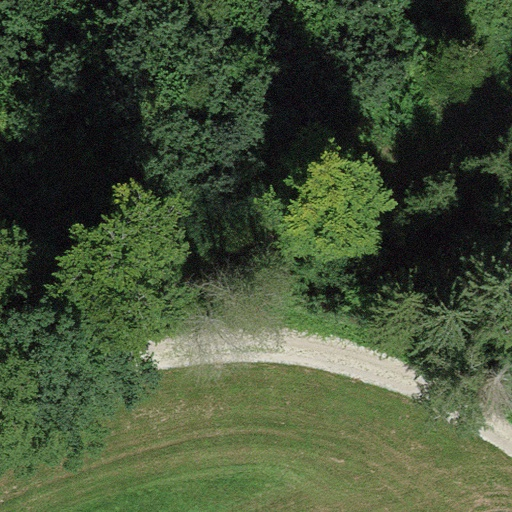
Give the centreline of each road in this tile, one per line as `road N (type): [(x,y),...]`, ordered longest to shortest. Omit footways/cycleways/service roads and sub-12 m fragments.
road 1 (track): [(0,402),(181,344),(322,351),(511,437)]
road 2 (track): [(511,115),(181,344)]
